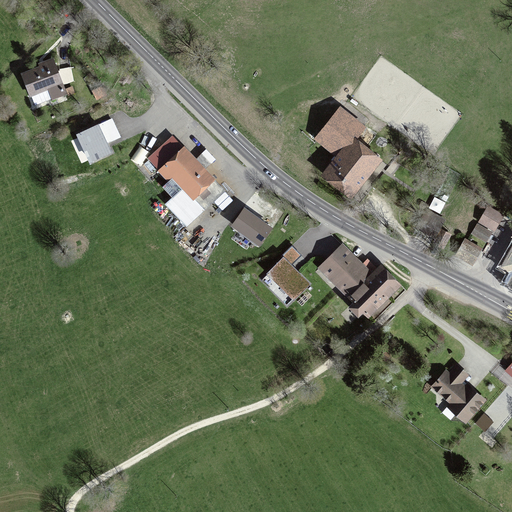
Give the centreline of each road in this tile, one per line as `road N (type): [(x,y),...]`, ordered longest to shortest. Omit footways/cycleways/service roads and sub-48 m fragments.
road 1 (secondary): [(95,0),(307,200),(475,290)]
road 2 (track): [(80,511),(129,460),(348,357),(378,327)]
